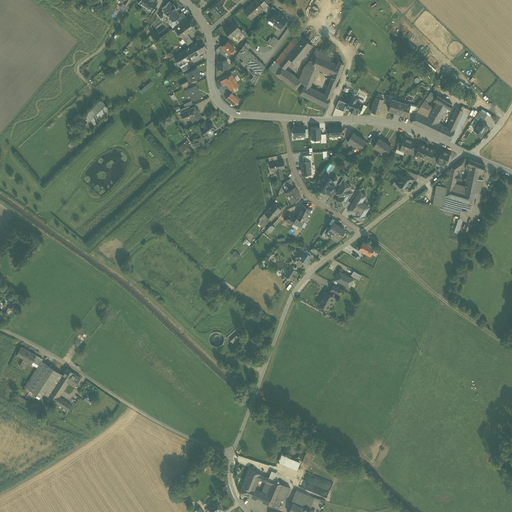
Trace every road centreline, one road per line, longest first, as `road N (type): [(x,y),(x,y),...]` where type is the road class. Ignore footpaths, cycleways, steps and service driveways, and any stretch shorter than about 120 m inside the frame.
road 1 (unclassified): [(467,154),(298,284),(231,456)]
road 2 (residential): [(467,154),(381,121),(231,112),(213,92),(207,33)]
road 3 (track): [(231,456),(165,427),(0,329)]
road 4 (track): [(361,231),(511,347)]
